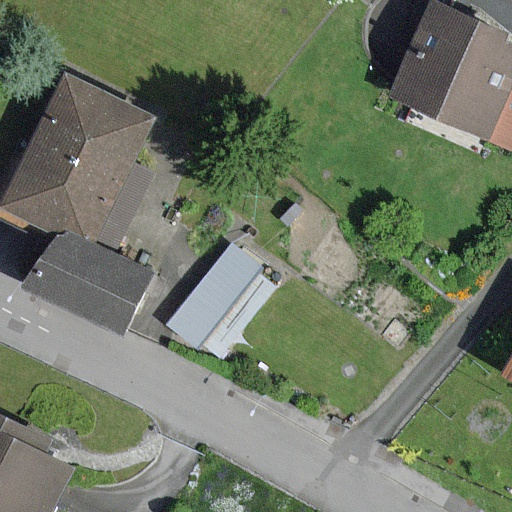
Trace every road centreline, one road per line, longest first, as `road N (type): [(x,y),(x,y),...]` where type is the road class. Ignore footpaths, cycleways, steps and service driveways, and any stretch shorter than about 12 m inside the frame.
road 1 (residential): [(343,485),(0,312)]
road 2 (residential): [(511,274),(363,443),(343,485)]
